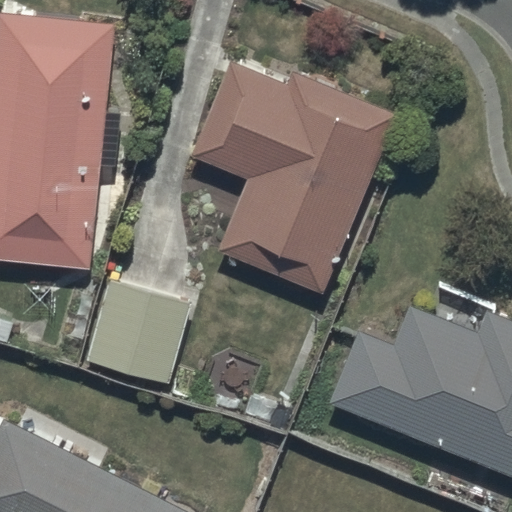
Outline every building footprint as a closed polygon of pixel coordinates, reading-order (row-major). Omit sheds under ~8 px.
[(115,9),(14,0),(0,0),(0,4),(0,241),(90,251),(115,9)] [(234,45),(198,138),(250,161),(219,232),(321,277),(399,102),(299,57),(293,71),(234,45)] [(112,266),(89,342),(168,366),(191,290),(112,266)] [(360,316),(331,384),(511,456),(511,306),(489,298),(480,321),(412,294),(397,331),(360,316)] [(6,404),(0,415),(0,504),(14,511),(210,511),(212,509),(6,404)]
